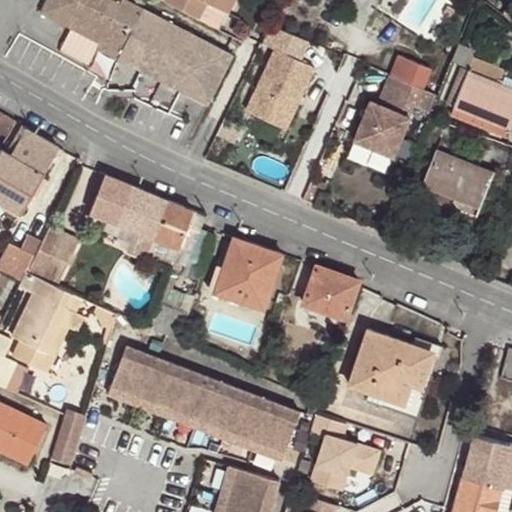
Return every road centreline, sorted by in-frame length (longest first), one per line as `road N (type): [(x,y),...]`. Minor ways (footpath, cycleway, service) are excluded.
road 1 (unclassified): [(511,313),(161,167),(0,76)]
road 2 (unknown): [(479,299),(437,462),(391,511)]
